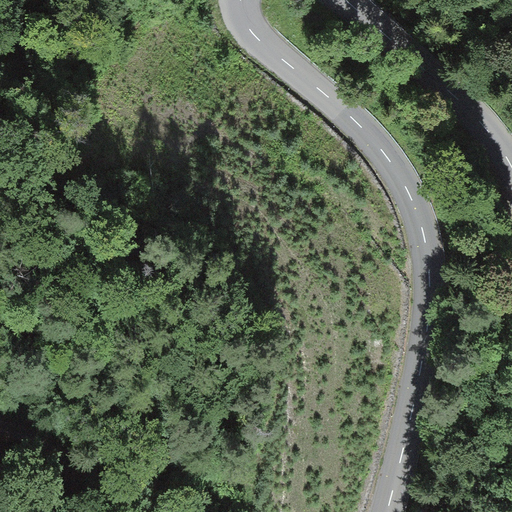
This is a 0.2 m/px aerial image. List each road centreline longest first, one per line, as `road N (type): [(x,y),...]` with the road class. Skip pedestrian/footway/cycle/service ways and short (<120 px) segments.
road 1 (tertiary): [(388,511),(429,338),(429,251),(411,193),(371,136),(256,36),(242,0)]
road 2 (tertiary): [(345,0),(456,92),(511,173)]
road 3 (track): [(0,425),(42,442),(118,511)]
